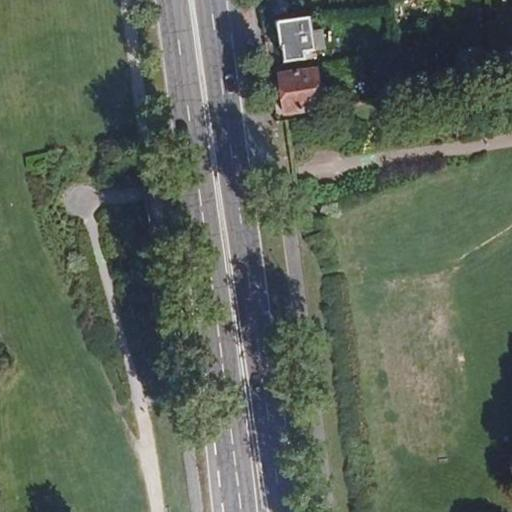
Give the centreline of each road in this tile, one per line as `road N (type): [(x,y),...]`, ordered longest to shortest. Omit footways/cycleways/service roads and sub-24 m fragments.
road 1 (primary): [(282,511),(210,0)]
road 2 (primary): [(169,0),(240,511)]
